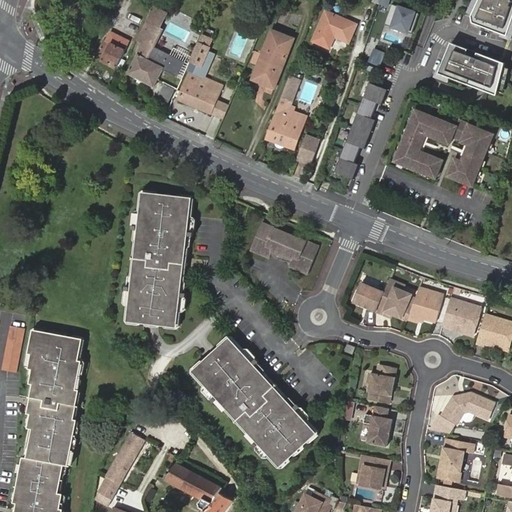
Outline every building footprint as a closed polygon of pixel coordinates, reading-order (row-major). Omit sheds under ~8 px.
[(511,23),(511,0),(479,0),(472,15),(473,22),(508,35),(511,23)] [(412,33),(419,13),(392,3),(385,23),(412,33)] [(145,28),(150,30),(160,35),(164,28),(162,27),(169,12),(156,6),(145,28)] [(327,11),(319,28),(350,41),(358,24),(327,11)] [(160,35),(150,30),(130,73),(158,86),(175,50),(157,41),(160,35)] [(274,87),(294,39),(274,30),(253,78),(274,87)] [(118,67),(131,41),(115,33),(111,35),(108,41),(105,40),(97,57),(118,67)] [(497,94),(505,62),(452,41),(439,72),(497,94)] [(211,47),(199,42),(191,60),(209,68),(211,63),(212,63),(217,53),(210,50),(211,47)] [(192,72),(180,100),(213,114),(219,100),(225,86),(192,72)] [(301,78),(291,75),(288,83),(297,86),(301,78)] [(366,149),(377,120),(373,118),(379,103),(383,105),(389,90),(370,83),(336,172),(354,179),(360,164),(355,163),(361,147),(366,149)] [(295,148),(308,115),(294,109),(296,104),(282,99),(267,138),(295,148)] [(219,100),(213,114),(225,119),(231,105),(219,100)] [(462,140),(461,143),(468,146),(461,162),(454,159),(446,177),(471,187),(493,136),(459,121),(457,127),(416,110),(394,162),(435,179),(442,161),(425,154),(423,159),(417,156),(428,130),(434,133),(432,138),(449,145),(452,139),(455,131),(458,133),(456,137),(462,140)] [(425,154),(432,138),(434,133),(428,130),(417,156),(423,159),(425,154)] [(462,140),(456,137),(458,133),(455,131),(452,139),(461,143),(462,140)] [(312,164),(320,141),(306,135),(297,158),(312,164)] [(145,194),(144,195),(140,228),(138,227),(137,230),(143,231),(142,245),(140,244),(136,275),(139,276),(137,289),(131,289),(131,292),(133,292),(130,320),(131,322),(176,327),(178,326),(181,297),(183,298),(184,295),(178,294),(179,280),(182,281),(185,249),(183,249),(184,235),(190,236),(191,233),(188,233),(192,201),(191,199),(171,197),(171,199),(165,199),(165,196),(145,194)] [(262,224),(250,251),(269,259),(272,253),(288,260),(291,261),(289,267),(308,275),(319,248),(262,224)] [(391,280),(387,289),(394,292),(395,288),(403,291),(405,286),(391,280)] [(385,294),(361,285),(353,304),(377,312),(385,294)] [(413,295),(403,291),(395,288),(394,292),(387,289),(385,294),(377,312),(384,315),(385,312),(392,315),(408,321),(408,320),(413,308),(408,306),(413,295)] [(445,296),(421,288),(417,297),(413,308),(408,320),(419,324),(420,321),(422,319),(436,323),(445,296)] [(472,305),(451,299),(443,325),(454,328),(455,326),(464,329),(463,333),(474,336),(482,311),(471,307),(472,305)] [(511,338),(511,323),(485,315),(477,345),(485,347),(485,345),(508,352),(511,338)] [(25,329),(10,326),(2,370),(17,373),(25,329)] [(80,360),(84,339),(34,329),(29,354),(32,355),(30,368),(33,368),(31,383),(33,384),(28,413),(31,414),(28,428),(33,429),(27,458),(23,457),(14,503),(17,503),(15,511),(63,511),(64,509),(61,508),(64,493),(60,493),(65,465),(69,466),(78,420),(75,419),(80,389),(77,389),(82,361),(80,360)] [(253,363),(231,339),(229,339),(214,352),(216,354),(211,358),(210,357),(195,370),(195,372),(217,396),(215,398),(217,400),(222,395),(231,405),(229,407),(251,430),(252,428),(262,438),(257,443),(259,445),(261,443),(281,464),(283,464),(316,434),(316,432),(296,411),(298,409),(296,407),(291,411),(282,401),(284,399),(263,376),(261,378),(252,368),(257,363),(254,361),(253,363)] [(356,347),(348,344),(345,351),(353,354),(356,347)] [(396,369),(379,366),(378,374),(371,373),(369,383),(370,383),(368,392),(371,392),(369,400),(389,404),(390,398),(391,398),(395,377),(394,377),(396,369)] [(442,415),(459,425),(466,414),(470,410),(489,417),(494,403),(470,393),(453,397),(442,415)] [(353,419),(355,402),(347,401),(345,419),(353,419)] [(388,419),(389,409),(375,406),(373,416),(366,414),(364,423),(372,424),(368,443),(388,447),(393,420),(388,419)] [(109,507),(147,440),(134,433),(96,500),(109,507)] [(472,443),(445,438),(443,448),(442,447),(442,456),(445,457),(444,461),(441,460),(438,478),(459,482),(464,452),(470,452),(472,443)] [(511,487),(499,485),(497,493),(511,496),(511,455),(504,454),(503,462),(511,463),(511,487)] [(387,460),(366,456),(364,466),(361,465),(360,475),(363,475),(362,485),(381,489),(383,479),(386,479),(388,470),(385,470),(387,460)] [(223,489),(173,463),(166,479),(203,500),(201,503),(203,508),(206,510),(204,511),(224,511),(232,501),(220,494),(223,489)] [(466,490),(437,485),(431,511),(456,511),(458,499),(465,500),(466,490)] [(365,487),(364,498),(371,499),(373,488),(365,487)] [(305,495),(296,511),(329,511),(332,508),(328,506),(330,501),(315,493),(312,498),(305,495)]
